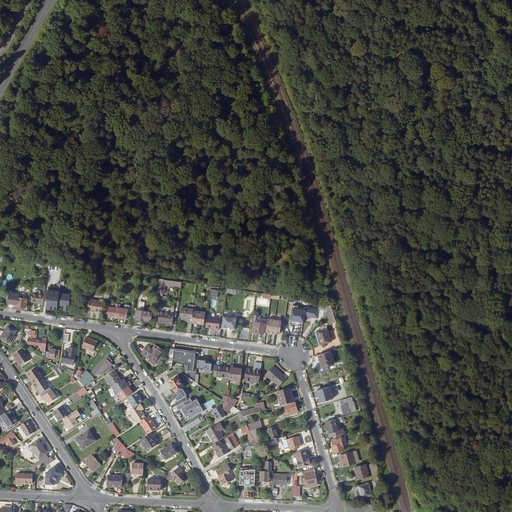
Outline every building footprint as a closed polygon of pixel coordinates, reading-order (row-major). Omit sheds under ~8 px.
[(160,279),(160,282),(158,290),(162,291),(163,286),(167,286),(174,287),(174,281),(160,279)] [(57,310),(58,305),(60,293),(60,291),(49,290),(46,308),(57,310)] [(45,294),(33,293),(31,302),(43,303),(45,294)] [(60,293),(58,305),(65,306),(64,311),(69,311),(71,295),(60,293)] [(16,306),(26,308),(28,299),(19,298),(19,295),(10,294),(8,304),(16,305),(16,306)] [(104,302),(104,300),(100,299),(100,301),(89,299),(87,311),(91,311),(94,311),(94,312),(102,313),(103,308),(104,302)] [(135,311),(134,318),(136,319),(136,320),(151,322),(152,312),(144,311),(145,304),(138,303),(137,310),(137,311),(135,311)] [(107,316),(117,318),(118,308),(119,304),(116,304),(116,308),(108,307),(108,309),(107,309),(106,314),(107,314),(107,316)] [(180,317),(192,319),(194,307),(194,305),(190,304),(190,309),(182,308),(180,317)] [(303,322),(304,316),(318,318),(320,309),(306,307),(305,311),(298,309),(299,306),(293,305),(291,320),(303,322)] [(197,307),(194,307),(192,319),(192,323),(204,325),(206,313),(196,312),(197,307)] [(124,309),(118,308),(117,318),(127,319),(128,309),(124,309)] [(174,313),(160,311),(158,323),(173,324),(174,313)] [(238,317),(223,315),(221,327),(227,328),(227,327),(231,328),(230,329),(236,330),(238,317)] [(221,318),(208,316),(206,327),(214,328),(214,329),(219,330),(221,318)] [(257,322),(254,322),(252,332),(264,334),(266,324),(262,323),(262,322),(257,321),(257,322)] [(268,322),(266,332),(280,334),(281,324),(268,322)] [(8,327),(1,338),(9,344),(14,335),(12,334),(13,331),(8,327)] [(321,345),(331,342),(327,329),(317,332),(321,345)] [(42,341),(34,340),(35,332),(30,331),(29,339),(28,339),(28,344),(41,346),(41,352),(46,352),(48,339),(42,339),(42,341)] [(97,342),(86,338),(82,348),(93,352),(97,342)] [(155,365),(156,363),(158,361),(159,362),(163,356),(160,354),(162,351),(156,346),(154,349),(149,346),(143,354),(149,359),(148,361),(155,365)] [(14,356),(16,359),(17,359),(22,366),(30,360),(23,349),(14,356)] [(175,350),(168,349),(166,367),(172,367),(173,360),(177,360),(176,364),(189,366),(188,371),(193,372),(196,353),(179,350),(179,351),(174,350),(175,350)] [(51,350),(51,353),(46,352),(45,358),(58,366),(60,351),(51,350)] [(62,366),(73,368),(75,356),(76,351),(69,350),(68,355),(64,354),(62,366)] [(323,367),(334,364),(331,351),(318,355),(319,360),(321,359),(323,367)] [(84,387),(85,387),(94,381),(112,369),(111,367),(112,366),(112,365),(111,364),(113,361),(108,356),(93,372),(92,371),(89,373),(86,371),(80,381),(84,387)] [(197,368),(205,369),(205,371),(211,372),(212,362),(206,361),(207,359),(198,358),(197,368)] [(259,383),(262,364),(257,363),(256,370),(254,370),(246,369),(244,381),(259,383)] [(232,366),(231,368),(229,380),(241,382),(242,370),(235,369),(236,366),(232,366)] [(31,381),(34,385),(43,379),(44,378),(36,367),(27,373),(32,381),(31,381)] [(229,380),(231,368),(224,367),(224,368),(218,367),(217,380),(229,382),(229,380)] [(266,375),(279,386),(286,379),(273,367),(266,375)] [(105,377),(112,387),(121,381),(115,371),(105,377)] [(184,388),(177,377),(169,383),(175,393),(183,388),(184,388)] [(43,379),(34,385),(36,389),(37,388),(41,394),(49,388),(43,379)] [(124,379),(121,381),(112,387),(117,395),(118,394),(128,387),(132,385),(130,382),(127,384),(124,379)] [(94,381),(85,387),(88,392),(89,394),(91,393),(89,389),(96,384),(94,381)] [(349,398),(357,396),(354,386),(348,388),(350,396),(349,396),(349,398)] [(81,397),(88,392),(85,387),(84,387),(78,391),(81,397)] [(133,394),(128,387),(118,394),(123,401),(133,394)] [(321,389),(318,390),(321,402),(332,399),(329,387),(321,389)] [(176,393),(172,395),(175,399),(176,399),(178,401),(176,403),(178,406),(188,400),(186,396),(187,396),(183,388),(175,393),(176,393)] [(277,392),(281,406),(294,403),(290,388),(277,392)] [(41,397),(43,401),(46,399),(49,403),(57,398),(52,390),(41,397)] [(69,397),(73,403),(81,397),(78,391),(69,397)] [(137,393),(127,399),(134,408),(140,404),(143,402),(137,393)] [(227,397),(226,402),(234,407),(238,401),(233,399),(227,397)] [(191,419),(202,413),(198,407),(201,405),(197,400),(193,402),(191,398),(188,400),(178,406),(180,410),(183,408),(184,411),(183,411),(186,416),(188,415),(191,419)] [(98,414),(101,412),(93,400),(89,403),(94,411),(92,413),(94,417),(98,414)] [(234,407),(226,402),(225,402),(222,406),(213,411),(219,420),(226,416),(225,414),(231,409),(235,414),(237,413),(240,411),(234,407)] [(346,409),(347,414),(356,411),(355,407),(354,402),(343,406),(344,410),(346,409)] [(287,412),(284,413),(285,416),(296,413),(295,412),(298,411),(295,403),(286,406),(287,412)] [(134,408),(129,412),(137,424),(140,422),(146,418),(140,409),(142,407),(140,404),(134,408)] [(60,422),(70,415),(63,406),(54,412),(60,422)] [(243,417),(255,414),(256,408),(241,412),(242,415),(243,417)] [(1,416),(9,428),(19,422),(13,413),(11,409),(10,410),(5,413),(1,416)] [(101,412),(98,414),(104,422),(106,421),(101,412)] [(65,422),(70,429),(79,424),(74,416),(65,422)] [(146,418),(140,422),(148,435),(151,433),(158,429),(151,419),(151,420),(148,417),(146,418)] [(186,426),(189,430),(201,422),(199,418),(186,426)] [(326,421),(330,433),(338,431),(334,419),(326,421)] [(33,429),(28,421),(20,426),(28,437),(35,433),(32,430),(33,429)] [(261,421),(247,425),(250,431),(257,429),(263,427),(261,421)] [(113,422),(109,424),(115,438),(119,436),(113,422)] [(214,444),(224,438),(216,425),(208,430),(211,436),(210,436),(214,444)] [(254,439),(250,431),(247,425),(240,429),(242,434),(246,432),(251,441),(254,439)] [(271,440),(279,438),(276,427),(268,429),(271,440)] [(257,429),(250,431),(254,439),(256,444),(261,443),(257,429)] [(9,434),(0,439),(0,443),(1,443),(3,444),(7,441),(11,447),(16,444),(13,439),(17,437),(13,431),(9,434)] [(96,441),(89,431),(77,439),(84,449),(96,441)] [(140,440),(147,451),(157,445),(151,438),(153,437),(151,433),(148,435),(140,440)] [(224,438),(214,444),(213,444),(216,450),(218,450),(218,451),(218,453),(221,457),(231,452),(229,448),(232,446),(233,449),(237,447),(230,435),(224,438)] [(291,450),(291,451),(298,449),(297,447),(301,445),(299,437),(288,441),(291,450)] [(118,451),(122,443),(117,438),(113,440),(117,444),(114,449),(118,451)] [(332,440),(334,448),(333,448),(335,453),(345,450),(341,438),(332,440)] [(39,459),(47,454),(39,441),(31,446),(39,459)] [(120,457),(121,455),(122,455),(126,448),(122,443),(116,455),(120,457)] [(161,461),(165,459),(166,460),(176,454),(171,445),(161,451),(163,454),(159,456),(161,461)] [(296,453),(300,468),(311,465),(307,450),(296,453)] [(341,463),(342,467),(356,463),(353,451),(341,455),(343,463),(341,463)] [(94,472),(101,466),(91,455),(83,460),(82,461),(86,465),(87,465),(94,472)] [(133,464),(132,474),(144,475),(144,467),(144,464),(133,464)] [(356,480),(370,477),(369,475),(366,464),(355,467),(357,476),(355,477),(356,480)] [(184,471),(178,465),(169,472),(168,472),(168,481),(173,481),(175,479),(180,484),(187,478),(182,473),(184,471)] [(224,485),(225,486),(227,485),(228,483),(233,480),(228,471),(230,470),(227,465),(216,471),(219,478),(218,479),(222,486),(224,485)] [(45,477),(45,484),(54,485),(55,481),(57,482),(59,477),(58,477),(61,474),(55,466),(49,470),(45,477)] [(256,469),(241,468),(240,483),(245,484),(245,480),(250,480),(250,484),(255,484),(256,469)] [(307,483),(307,487),(318,485),(315,469),(303,472),(303,475),(305,475),(306,478),(301,479),(302,484),(307,483)] [(261,472),(261,482),(268,483),(269,473),(261,472)] [(274,474),(274,484),(287,485),(287,481),(289,481),(289,474),(274,474)] [(33,476),(19,475),(18,483),(33,484),(33,476)] [(108,476),(108,486),(118,487),(118,488),(123,488),(123,477),(108,476)] [(148,480),(148,490),(161,491),(161,480),(148,480)] [(362,498),(372,495),(369,483),(358,486),(362,498)]
